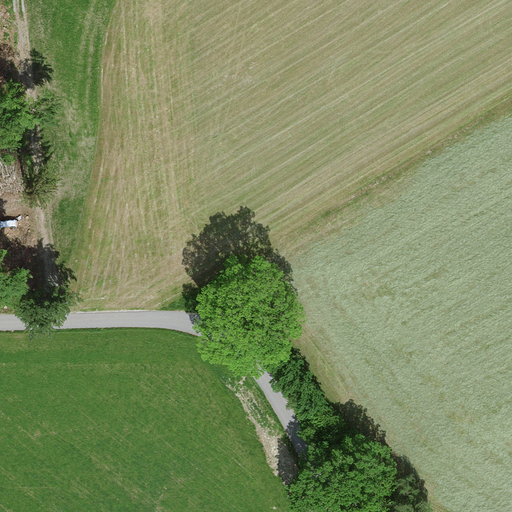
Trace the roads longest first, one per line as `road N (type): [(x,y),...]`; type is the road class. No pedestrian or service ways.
road 1 (unclassified): [(343,511),(254,362),(218,330),(172,319),(0,321)]
road 2 (track): [(66,322),(5,0)]
